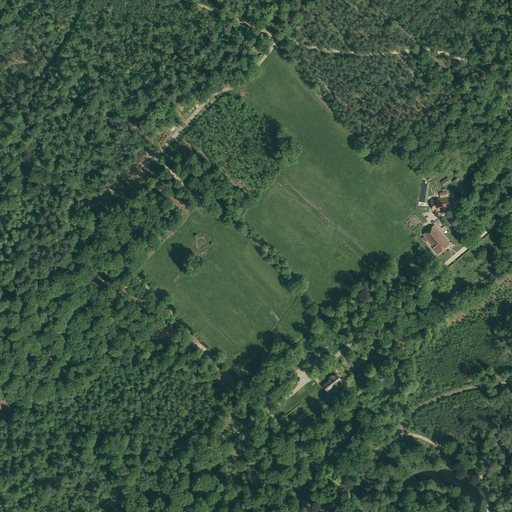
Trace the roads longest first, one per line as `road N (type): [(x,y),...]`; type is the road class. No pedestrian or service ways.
road 1 (unclassified): [(103,511),(314,376),(488,230)]
road 2 (track): [(511,95),(469,61),(348,52),(193,0)]
road 3 (track): [(511,432),(450,447),(402,430),(363,482),(347,488)]
road 4 (track): [(83,0),(57,52),(0,104)]
